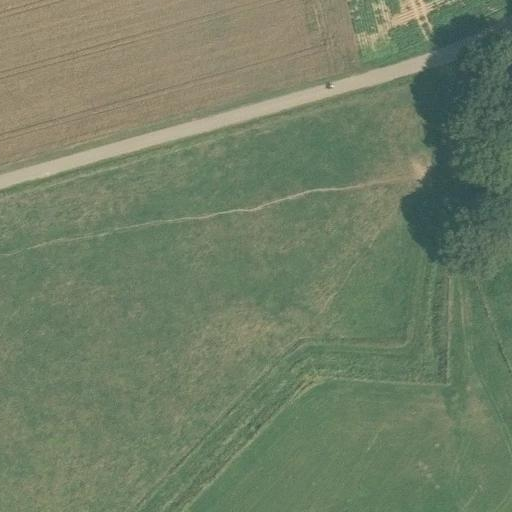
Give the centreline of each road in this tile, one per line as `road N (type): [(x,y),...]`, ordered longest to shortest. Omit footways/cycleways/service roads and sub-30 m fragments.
road 1 (unclassified): [(0,182),(376,78),(511,22)]
road 2 (track): [(470,44),(454,262),(484,262),(511,249)]
